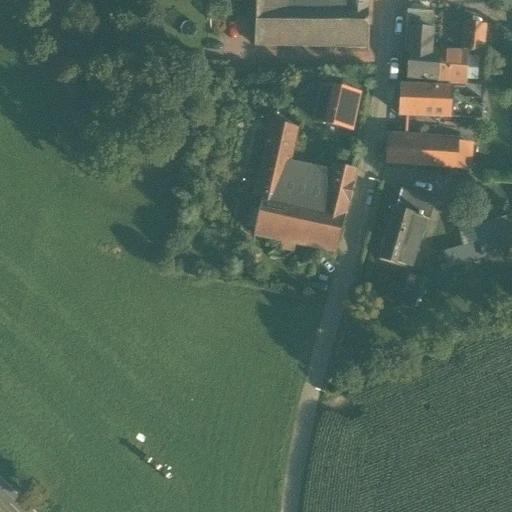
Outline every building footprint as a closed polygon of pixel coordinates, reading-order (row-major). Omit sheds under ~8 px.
[(254,47),(274,47),(270,0),(228,0),(229,3),(255,1),(254,47)] [(368,49),(367,0),(270,0),(274,47),(368,49)] [(408,80),(437,82),(439,53),(429,52),(432,13),(407,11),(404,52),(410,53),(408,80)] [(464,50),(479,50),(480,25),(465,25),(464,50)] [(466,54),(439,53),(437,82),(464,83),(466,54)] [(399,116),(450,118),(451,88),(400,86),(399,116)] [(357,95),(323,88),(315,122),(349,130),(357,95)] [(451,88),(450,118),(466,119),(481,119),(482,99),(464,98),(464,88),(451,88)] [(264,164),(286,169),(288,162),(295,131),(273,126),(264,164)] [(385,164),(467,170),(468,146),(387,140),(385,164)] [(324,209),(332,172),(288,162),(286,169),(279,199),(324,209)] [(332,251),(336,252),(355,171),(352,170),(334,167),(332,172),(324,209),(279,199),(286,169),(264,164),(257,196),(262,198),(253,235),(332,251)] [(403,185),(400,197),(425,205),(420,218),(425,219),(428,220),(436,196),(403,185)] [(396,210),(420,218),(425,205),(400,197),(396,210)] [(379,261),(409,271),(425,219),(420,218),(396,210),(395,209),(379,261)] [(511,228),(509,216),(491,222),(500,254),(511,250),(511,228)] [(478,243),(483,259),(500,254),(491,222),(474,227),(478,243)] [(460,231),(464,247),(478,243),(474,227),(460,231)] [(457,266),(483,259),(478,243),(464,247),(452,250),(457,266)] [(447,269),(457,266),(452,250),(443,253),(447,269)]
